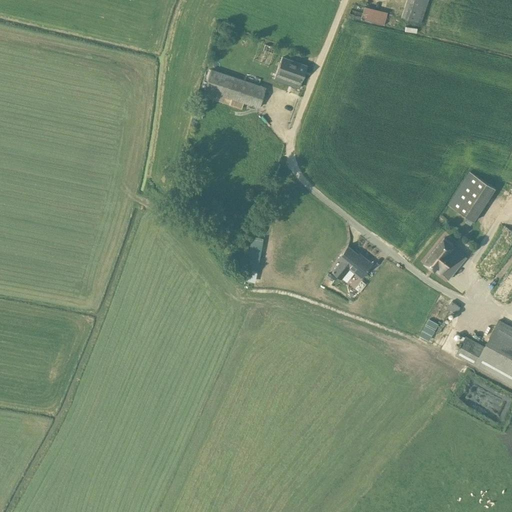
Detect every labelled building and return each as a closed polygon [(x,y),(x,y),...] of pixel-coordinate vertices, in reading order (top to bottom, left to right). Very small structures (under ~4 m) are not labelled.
[(406,0),(401,16),(421,23),(428,0),(406,0)] [(385,24),(389,11),(365,5),(362,18),(385,24)] [(247,60),(271,66),(275,45),(252,40),(247,60)] [(274,80),(298,89),(306,67),(282,58),(274,80)] [(211,100),(241,110),(243,103),(259,109),(266,87),(211,69),(204,90),(212,93),(211,100)] [(448,205),(474,221),(495,188),(470,172),(448,205)] [(443,237),(424,261),(434,269),(435,268),(441,273),(459,251),(453,246),(453,245),(443,237)] [(484,266),(495,272),(507,252),(496,246),(484,266)] [(332,272),(340,279),(348,269),(360,278),(371,264),(362,257),(361,259),(347,247),(336,259),(340,262),(332,272)] [(244,281),(253,282),(255,270),(257,271),(260,251),(248,249),(245,269),(246,269),(244,281)] [(447,308),(455,314),(460,307),(452,301),(447,308)] [(455,355),(511,385),(511,327),(498,320),(484,346),(466,336),(455,355)]
